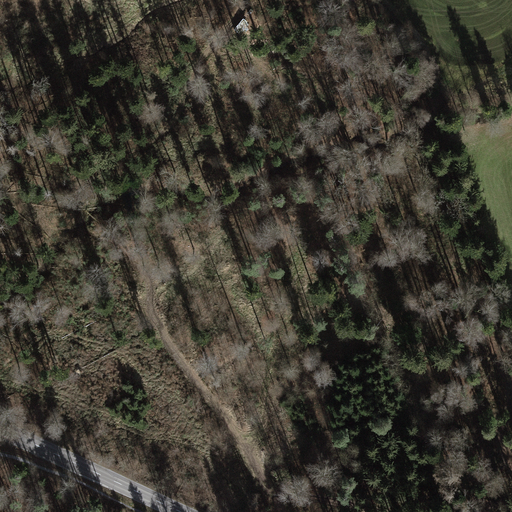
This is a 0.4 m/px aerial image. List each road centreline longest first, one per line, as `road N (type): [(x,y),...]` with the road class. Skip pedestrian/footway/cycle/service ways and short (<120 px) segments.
road 1 (tertiary): [(183,511),(0,431)]
road 2 (track): [(283,511),(218,411)]
